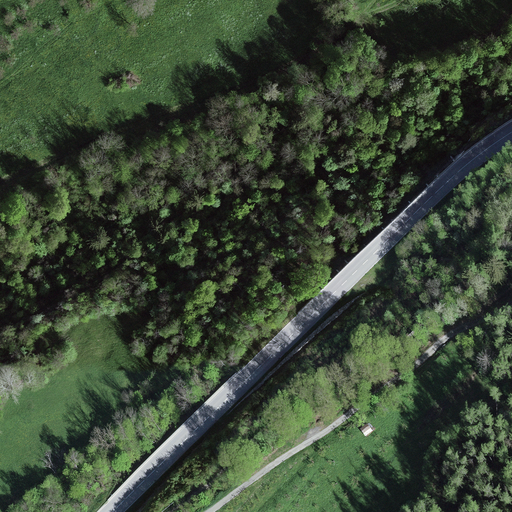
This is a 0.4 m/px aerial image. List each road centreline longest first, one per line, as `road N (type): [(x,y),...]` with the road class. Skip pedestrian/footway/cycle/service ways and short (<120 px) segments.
road 1 (secondary): [(112,511),(451,177),(511,132)]
road 2 (track): [(206,511),(511,299)]
